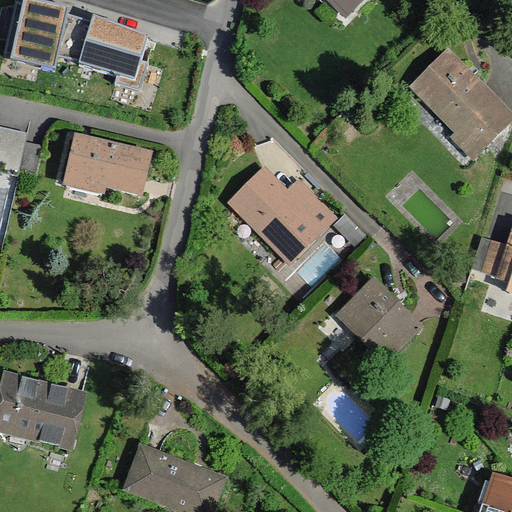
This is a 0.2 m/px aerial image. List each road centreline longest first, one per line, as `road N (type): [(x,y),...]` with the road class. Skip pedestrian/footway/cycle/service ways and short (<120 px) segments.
road 1 (residential): [(228,0),(150,338)]
road 2 (residential): [(150,338),(328,511)]
road 3 (residential): [(150,338),(0,333)]
